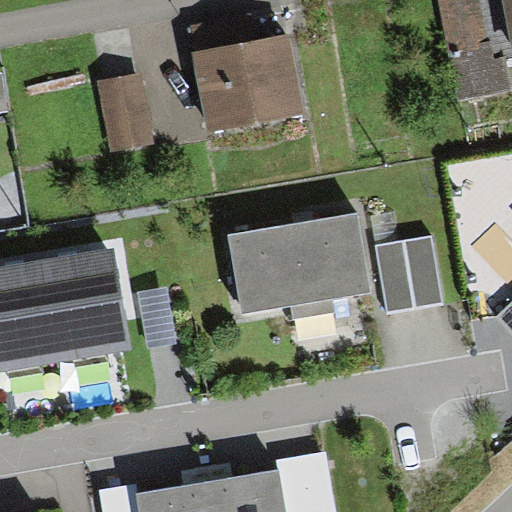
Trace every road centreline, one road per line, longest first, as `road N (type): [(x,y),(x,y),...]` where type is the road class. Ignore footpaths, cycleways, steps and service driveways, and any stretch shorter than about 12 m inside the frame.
road 1 (residential): [(501,367),(0,454)]
road 2 (residential): [(0,28),(158,0)]
